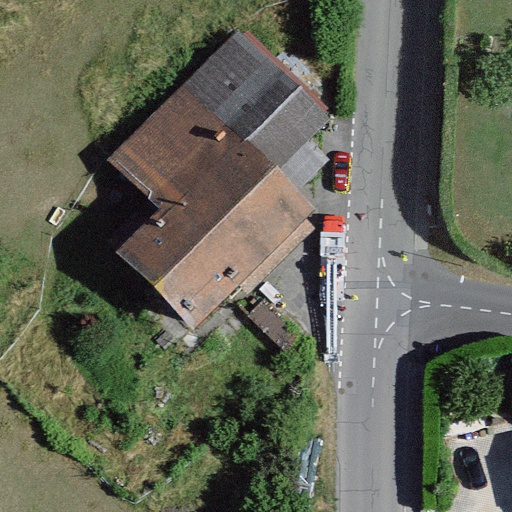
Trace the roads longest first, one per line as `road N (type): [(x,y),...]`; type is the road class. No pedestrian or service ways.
road 1 (unclassified): [(378,304),(399,0)]
road 2 (unclassified): [(374,511),(378,304)]
road 3 (residential): [(378,304),(511,320)]
